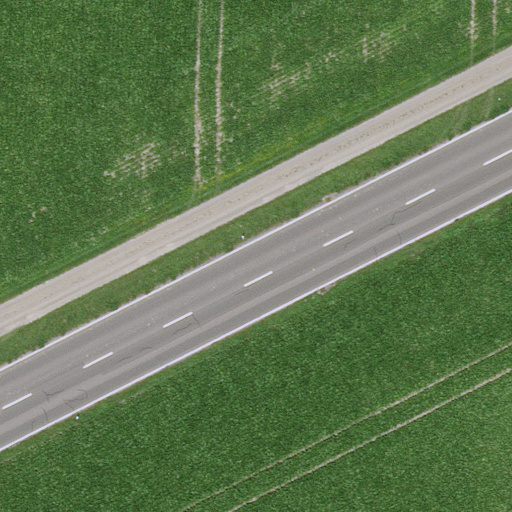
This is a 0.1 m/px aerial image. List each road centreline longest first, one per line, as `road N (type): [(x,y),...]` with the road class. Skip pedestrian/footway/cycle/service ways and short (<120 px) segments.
road 1 (track): [(0,329),(511,68)]
road 2 (secondary): [(0,411),(511,153)]
